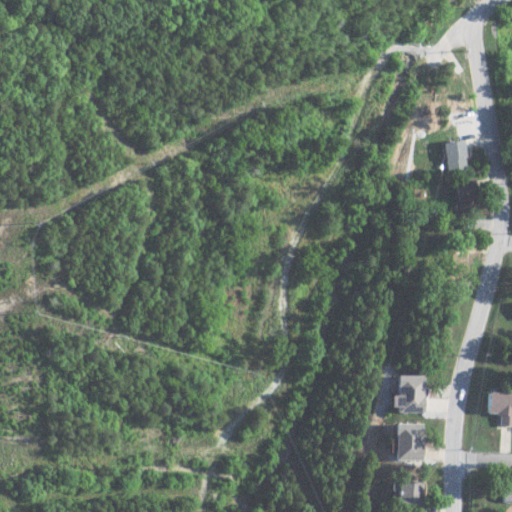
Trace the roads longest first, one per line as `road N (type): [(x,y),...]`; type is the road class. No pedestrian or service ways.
road 1 (residential): [(216,483),(302,229),(340,161),(373,73),(395,48),(437,50),(475,20)]
road 2 (residential): [(454,511),(461,367),(494,242),(495,188),(474,39),(475,20),(493,0)]
